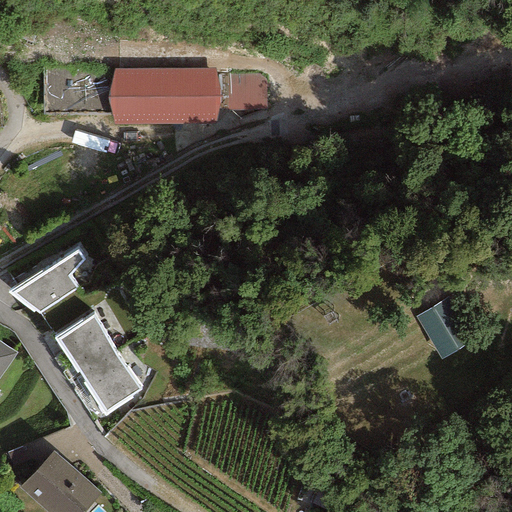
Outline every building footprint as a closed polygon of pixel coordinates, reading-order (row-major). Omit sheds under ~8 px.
[(216,68),(114,70),(108,99),(114,125),(216,123),(216,68)] [(9,294),(39,314),(78,286),(68,277),(82,260),(77,252),(9,294)] [(474,337),(449,295),(417,314),(442,356),(474,337)] [(140,394),(93,316),(57,338),(104,416),(140,394)] [(0,376),(16,353),(0,342),(0,376)] [(82,511),(100,493),(53,451),(20,488),(47,511),(82,511)] [(340,511),(347,501),(320,487),(311,504),(325,511),(340,511)]
